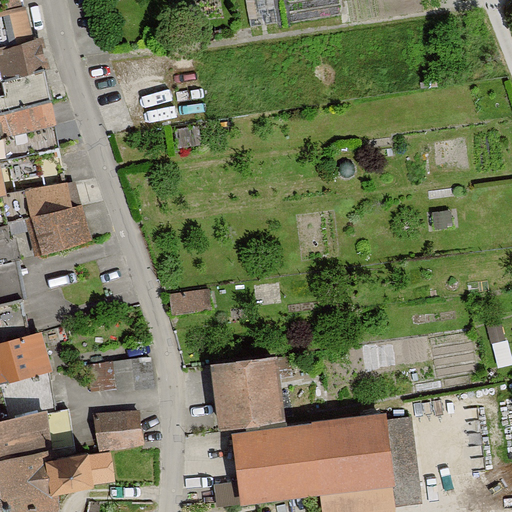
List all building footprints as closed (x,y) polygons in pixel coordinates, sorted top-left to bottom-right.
[(0,0),(0,13),(7,12),(21,9),(18,0),(0,0)] [(273,0),(245,0),(250,27),(277,23),(273,0)] [(23,8),(21,9),(0,12),(0,52),(29,43),(37,41),(36,39),(28,42),(22,12),(23,12),(23,8)] [(43,70),(37,41),(29,43),(0,52),(0,80),(2,80),(43,70)] [(0,80),(0,110),(50,100),(43,70),(2,80),(0,80)] [(0,135),(54,124),(50,100),(0,110),(0,135)] [(0,160),(59,150),(54,124),(0,135),(0,160)] [(198,127),(175,130),(178,148),(201,145),(198,127)] [(0,193),(65,183),(65,182),(0,191),(0,162),(10,160),(11,166),(17,171),(35,168),(37,164),(36,156),(59,151),(59,150),(0,160),(0,193)] [(29,219),(79,207),(72,184),(66,185),(65,183),(0,193),(0,225),(7,224),(29,219)] [(0,264),(14,260),(15,260),(8,225),(30,220),(39,255),(88,241),(88,239),(91,238),(86,222),(83,223),(79,207),(29,219),(7,224),(0,225),(0,264)] [(451,211),(432,214),(434,229),(453,227),(451,211)] [(0,307),(22,301),(14,260),(0,264),(0,307)] [(173,313),(210,308),(208,291),(171,295),(173,313)] [(0,307),(0,344),(30,336),(22,301),(0,307)] [(500,325),(489,328),(492,341),(503,338),(500,325)] [(0,384),(49,372),(50,372),(39,333),(30,336),(0,344),(0,384)] [(280,417),(272,357),(215,364),(223,424),(280,417)] [(131,359),(112,362),(117,391),(135,389),(131,359)] [(0,424),(43,414),(56,411),(55,409),(54,409),(52,391),(51,391),(51,392),(39,390),(37,376),(49,373),(49,372),(0,384),(0,424)] [(138,413),(95,416),(100,449),(143,442),(138,413)] [(0,424),(0,463),(49,452),(43,414),(0,424)] [(409,417),(383,420),(390,480),(320,490),(322,511),(349,511),(391,507),(419,502),(409,417)] [(390,480),(383,420),(383,419),(236,437),(242,482),(233,483),(215,485),(217,505),(244,501),(244,500),(320,490),(390,480)] [(0,463),(0,504),(58,501),(57,492),(93,487),(92,483),(112,479),(108,454),(87,457),(86,452),(50,459),(49,452),(0,463)] [(0,511),(58,511),(59,507),(58,501),(0,504),(0,511)]
